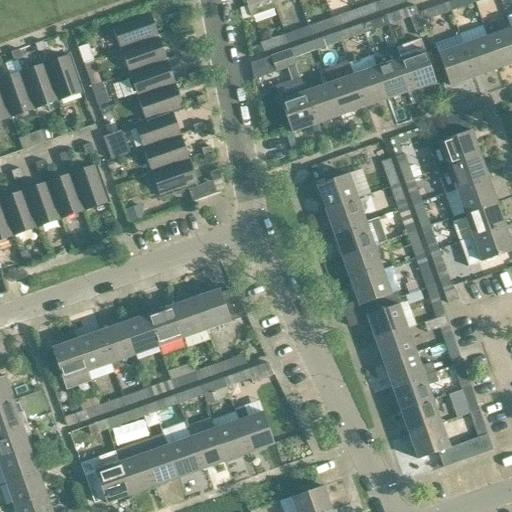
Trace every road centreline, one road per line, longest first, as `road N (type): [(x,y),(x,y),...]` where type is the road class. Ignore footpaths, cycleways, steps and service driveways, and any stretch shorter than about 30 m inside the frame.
road 1 (unclassified): [(391,511),(252,227)]
road 2 (residential): [(0,316),(252,227)]
road 3 (residential): [(252,227),(213,0)]
